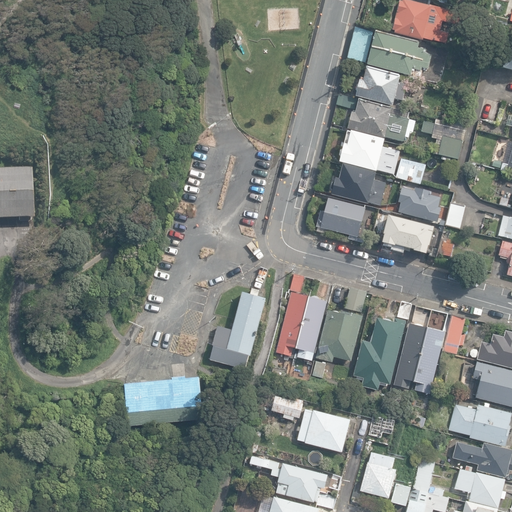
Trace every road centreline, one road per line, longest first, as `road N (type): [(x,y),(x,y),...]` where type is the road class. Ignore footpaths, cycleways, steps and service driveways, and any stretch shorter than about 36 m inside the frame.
road 1 (residential): [(511,307),(299,252),(281,236)]
road 2 (unclassified): [(339,0),(281,236)]
road 3 (track): [(128,343),(110,318),(109,252),(42,292),(9,300)]
